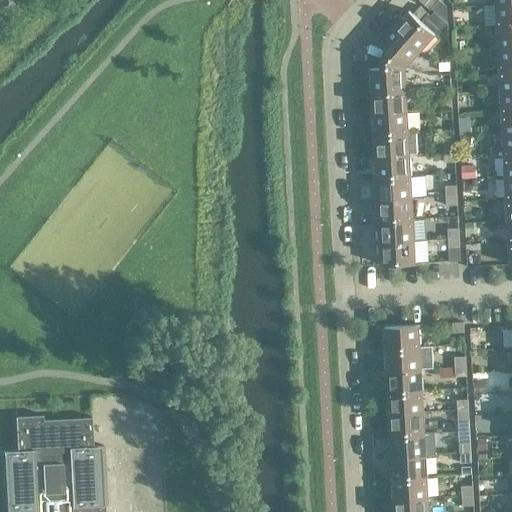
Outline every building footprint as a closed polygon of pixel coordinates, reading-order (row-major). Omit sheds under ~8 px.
[(419,0),(430,10),(438,0),(419,0)] [(511,2),(496,3),(497,25),(511,24),(511,2)] [(409,10),(403,17),(394,27),(420,50),(435,33),(437,35),(448,23),(441,17),(434,11),(431,15),(420,6),(413,14),(409,10)] [(511,24),(497,25),(499,47),(511,46),(511,24)] [(420,50),(394,27),(379,44),(387,51),(381,58),(405,67),(420,50)] [(511,46),(499,47),(500,68),(511,67),(511,46)] [(405,67),(381,58),(382,67),(371,68),(372,90),(407,88),(405,67)] [(511,67),(500,68),(501,90),(511,89),(511,67)] [(451,87),(451,77),(439,78),(440,88),(451,87)] [(407,88),(372,90),(373,112),(408,110),(407,88)] [(511,89),(501,90),(502,112),(511,111),(511,89)] [(452,108),(452,98),(441,99),(441,109),(452,108)] [(453,118),(452,108),(441,109),(442,119),(453,118)] [(408,110),(373,112),(374,134),(409,132),(408,110)] [(511,111),(502,112),(503,133),(511,132),(511,111)] [(416,131),(409,132),(374,134),(376,155),(410,153),(417,153),(416,131)] [(511,132),(503,133),(504,155),(511,154),(511,132)] [(455,152),(454,142),(443,142),(443,152),(455,152)] [(444,163),(455,162),(455,152),(443,152),(444,163)] [(410,153),(376,155),(377,177),(411,175),(410,153)] [(411,175),(377,177),(378,199),(412,197),(411,175)] [(457,195),(457,185),(445,186),(446,195),(457,195)] [(458,205),(457,195),(446,195),(446,206),(458,205)] [(412,197),(378,199),(379,220),(414,218),(412,197)] [(414,218),(379,220),(380,242),(415,240),(414,218)] [(459,237),(459,228),(448,229),(448,238),(459,237)] [(461,260),(459,237),(448,238),(450,261),(461,260)] [(415,240),(380,242),(382,264),(416,263),(415,240)] [(453,332),(465,332),(464,322),(453,322),(453,332)] [(420,324),(385,326),(386,348),(421,347),(420,324)] [(432,346),(421,347),(386,348),(387,370),(422,368),(433,367),(432,346)] [(466,366),(465,356),(454,357),(455,367),(466,366)] [(466,376),(466,366),(455,367),(455,377),(466,376)] [(422,368),(387,370),(388,392),(423,390),(422,368)] [(423,390),(388,392),(390,413),(424,412),(423,390)] [(469,409),(468,399),(457,400),(458,410),(469,409)] [(469,419),(469,409),(458,410),(458,420),(469,419)] [(424,412),(390,413),(391,435),(425,433),(424,412)] [(93,446),(91,417),(43,419),(43,415),(16,416),(17,450),(0,450),(0,461),(2,511),(99,511),(100,505),(106,504),(103,445),(93,446)] [(425,433),(391,435),(392,457),(426,455),(425,433)] [(471,452),(470,442),(459,443),(460,453),(471,452)] [(471,462),(471,452),(460,453),(460,463),(471,462)] [(426,455),(392,457),(393,478),(428,477),(426,455)] [(428,477),(393,478),(394,500),(429,498),(428,477)] [(473,496),(473,486),(462,486),(462,496),(473,496)] [(474,506),(473,496),(462,496),(463,506),(474,506)] [(429,511),(429,498),(394,500),(394,511),(429,511)]
